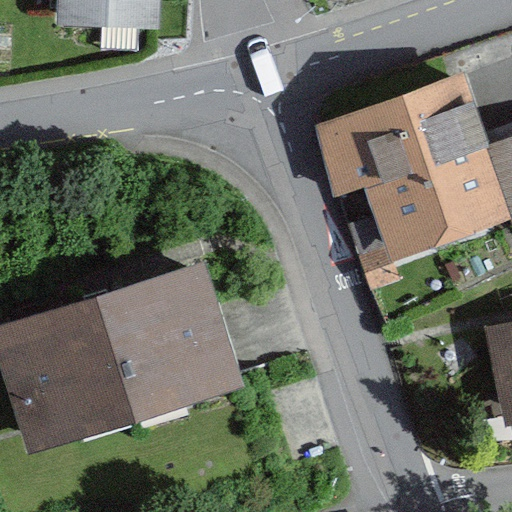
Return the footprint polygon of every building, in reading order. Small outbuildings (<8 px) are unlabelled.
[(65,0),(64,17),(151,21),(151,0),(65,0)] [(375,194),(394,245),(489,211),(444,81),(320,124),(335,180),(381,168),(389,189),(375,194)] [(511,135),(492,143),(511,199),(511,135)] [(371,285),(391,279),(381,250),(362,257),(371,285)] [(179,380),(183,392),(231,377),(198,271),(0,333),(33,439),(81,424),(78,412),(179,380)] [(511,329),(499,333),(511,393),(511,329)]
